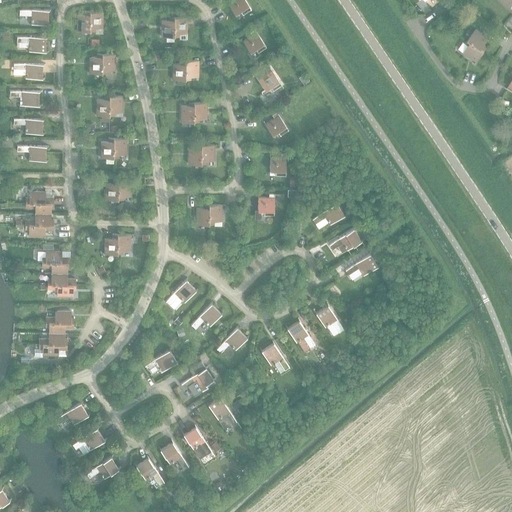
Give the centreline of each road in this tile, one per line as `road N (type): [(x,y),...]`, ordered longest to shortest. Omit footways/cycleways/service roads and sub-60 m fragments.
road 1 (residential): [(486,298),(291,0)]
road 2 (residential): [(163,226),(74,222),(59,55),(62,8),(76,0)]
road 3 (tertiary): [(511,250),(346,0)]
road 4 (unclassified): [(163,193),(230,190),(237,182),(212,17),(193,0)]
road 5 (residential): [(163,193),(144,82),(118,0)]
road 6 (unclassified): [(511,43),(493,87),(476,92),(455,80),(419,24),(450,3)]
road 7 (residential): [(88,376),(133,328),(165,255)]
road 8 (unclassified): [(115,414),(157,389),(174,397),(177,412),(166,429),(133,440)]
road 9 (unclassified): [(314,254),(317,274),(302,301),(278,317),(257,316),(234,297)]
